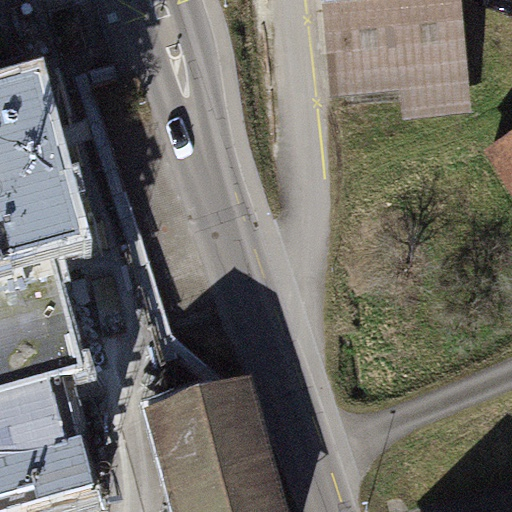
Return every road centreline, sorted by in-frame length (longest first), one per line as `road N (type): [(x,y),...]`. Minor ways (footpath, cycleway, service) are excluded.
road 1 (tertiary): [(324,511),(158,0)]
road 2 (unknown): [(19,0),(158,511)]
road 3 (track): [(290,0),(312,231),(268,346)]
